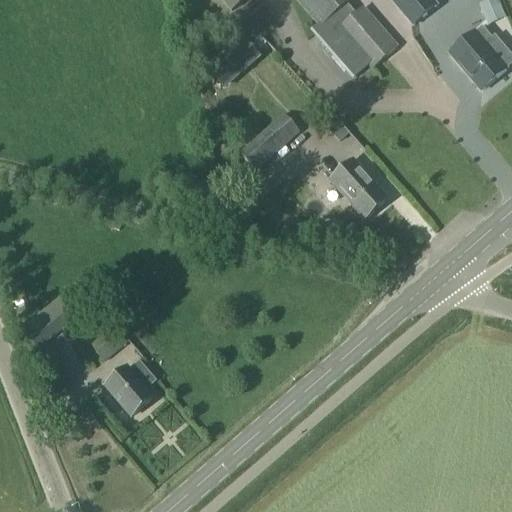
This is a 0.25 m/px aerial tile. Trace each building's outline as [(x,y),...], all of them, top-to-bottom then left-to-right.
[(220,0),(231,13),(246,0),(220,0)] [(342,0),(294,0),(320,29),(314,34),(352,77),(354,80),(369,67),(370,68),(373,71),(398,49),(364,10),(356,16),(347,6),(342,0)] [(389,0),(412,26),(435,6),(432,2),(434,0),(389,0)] [(499,0),(497,0),(481,7),(490,28),(508,20),(499,0)] [(474,35),(450,56),(482,93),(506,72),(495,59),(505,51),(494,39),(491,41),(482,30),(475,36),(474,35)] [(246,38),(208,72),(226,93),(264,60),(246,38)] [(216,119),(207,120),(208,130),(218,128),(216,119)] [(269,128),(239,155),(255,174),(286,147),(269,128)] [(353,163),(330,183),(342,196),(337,201),(342,207),(347,202),(365,222),(388,202),(353,163)] [(76,291),(74,289),(36,320),(53,340),(55,338),(90,309),(76,291)] [(115,329),(91,347),(104,365),(128,347),(115,329)] [(127,369),(104,389),(130,420),(152,401),(153,400),(147,393),(156,385),(140,366),(131,374),(127,369)]
